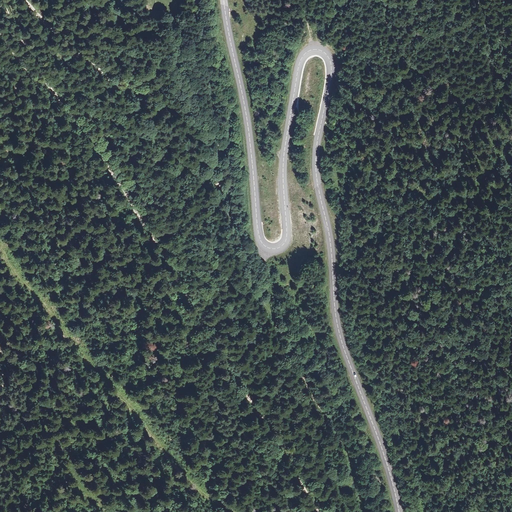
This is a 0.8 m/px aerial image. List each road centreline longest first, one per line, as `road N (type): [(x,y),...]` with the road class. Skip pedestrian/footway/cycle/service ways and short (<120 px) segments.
road 1 (tertiary): [(223,0),(247,115),(258,236),(266,246),(286,240),(282,165),(298,65),(310,49),(330,58),(315,170),(335,308),(399,511)]
road 2 (track): [(359,511),(339,430),(264,304),(225,204),(26,0)]
road 3 (track): [(3,0),(314,511)]
road 4 (track): [(0,245),(192,483),(233,511)]
road 5 (track): [(481,0),(488,82),(478,108),(397,48),(379,0)]
road 6 (track): [(215,195),(220,173),(199,0)]
